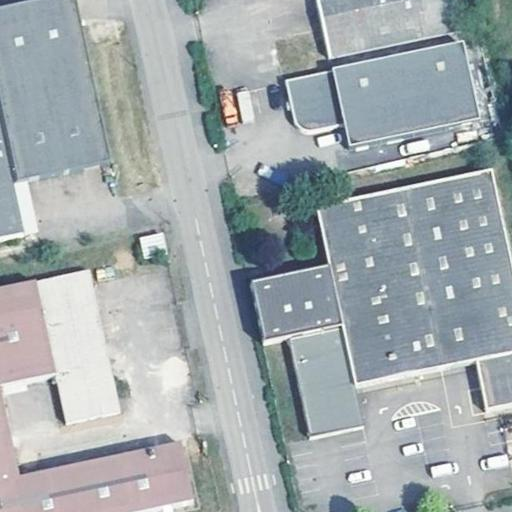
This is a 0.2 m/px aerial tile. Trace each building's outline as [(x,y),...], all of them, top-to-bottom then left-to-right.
[(83,26),(78,0),(52,0),(0,11),(0,242),(24,237),(13,187),(112,166),(83,26)] [(454,0),(315,0),(328,60),(461,31),(454,0)] [(480,120),(463,43),(286,82),(294,120),(296,123),(298,126),(302,129),(305,131),(309,132),(312,132),(344,125),(349,149),(480,120)] [(511,406),(511,269),(492,173),(315,210),(328,270),(249,287),(262,348),(287,343),(309,442),(363,430),(354,390),(475,364),(485,411),(511,406)] [(144,260),(165,255),(161,237),(140,242),(144,260)] [(179,446),(17,480),(0,404),(0,389),(54,378),(65,426),(119,414),(89,273),(0,291),(0,511),(154,511),(192,504),(179,446)]
